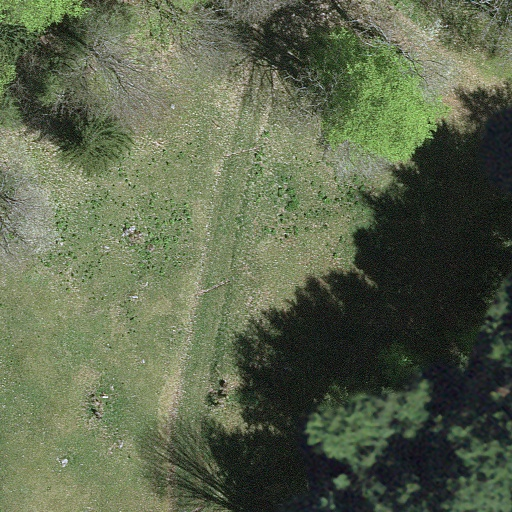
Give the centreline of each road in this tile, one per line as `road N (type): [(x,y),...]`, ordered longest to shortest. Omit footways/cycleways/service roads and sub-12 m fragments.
road 1 (track): [(180,511),(197,324),(260,32),(283,8),(314,0)]
road 2 (track): [(320,0),(511,94)]
